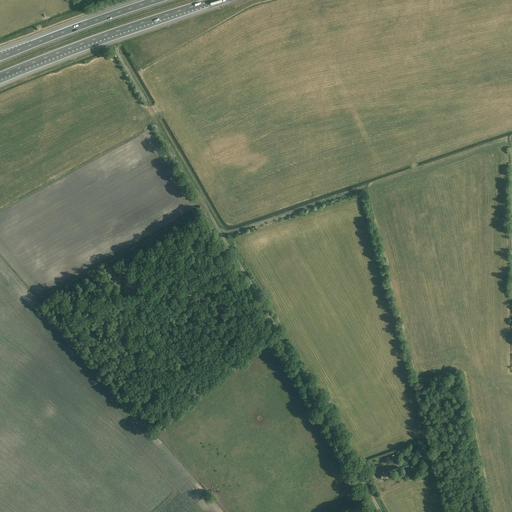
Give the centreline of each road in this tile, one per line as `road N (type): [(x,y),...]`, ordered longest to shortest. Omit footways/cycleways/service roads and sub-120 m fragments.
road 1 (track): [(222,235),(380,511)]
road 2 (track): [(511,129),(222,235)]
road 3 (motorway): [(0,76),(216,0)]
road 4 (track): [(116,51),(222,235)]
road 5 (motorway): [(157,0),(0,57)]
